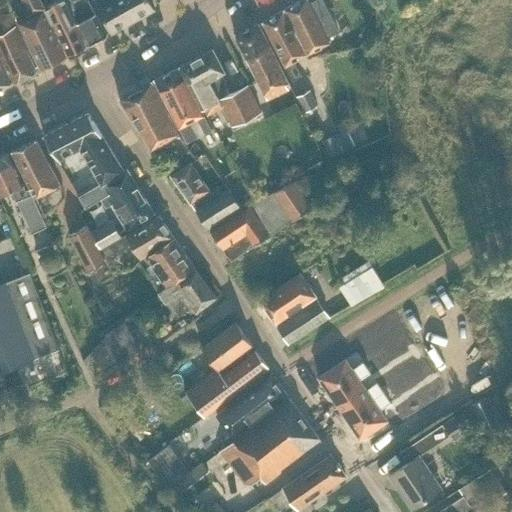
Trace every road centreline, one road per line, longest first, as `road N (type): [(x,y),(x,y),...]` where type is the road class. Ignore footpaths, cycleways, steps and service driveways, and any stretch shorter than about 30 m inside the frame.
road 1 (residential): [(385,511),(89,77)]
road 2 (primary): [(89,77),(158,43),(218,0)]
